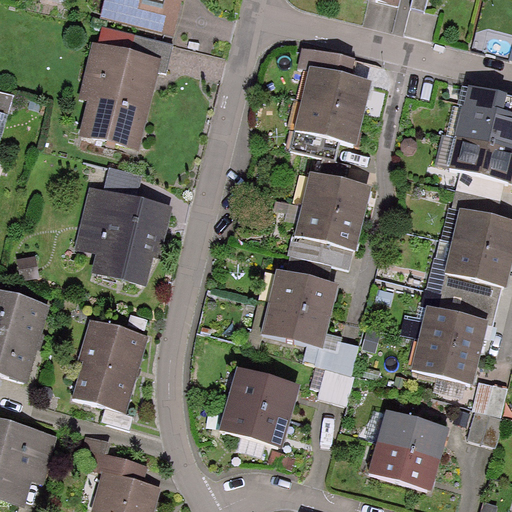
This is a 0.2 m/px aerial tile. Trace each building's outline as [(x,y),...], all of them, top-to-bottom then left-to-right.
[(138,0),(134,22),(174,32),(181,0),(138,0)] [(401,0),(377,0),(377,3),(400,8),(401,0)] [(430,0),(414,0),(412,11),(427,14),(430,0)] [(129,59),(128,66),(155,73),(166,76),(173,47),(134,38),(129,59)] [(129,59),(98,51),(91,80),(103,83),(91,138),(137,149),(155,73),(128,66),(129,59)] [(315,73),(353,82),(357,66),(315,55),(311,72),(315,73)] [(315,73),(308,104),(363,117),(370,87),(353,82),(315,73)] [(465,109),(503,118),(507,100),(468,92),(465,109)] [(16,97),(0,93),(0,114),(3,115),(11,118),(16,97)] [(308,104),(300,135),(340,145),(355,149),(363,117),(308,104)] [(460,108),(452,138),(507,151),(511,129),(511,120),(503,118),(465,109),(460,108)] [(335,164),(340,145),(300,135),(296,135),(291,153),(323,161),(335,164)] [(452,138),(444,169),(499,183),(507,151),(452,138)] [(320,174),(349,181),(352,168),(335,164),(323,161),(320,174)] [(142,178),(111,171),(105,195),(103,201),(135,208),(142,178)] [(315,178),(308,212),(360,223),(367,189),(315,178)] [(503,188),(460,179),(454,206),(495,217),(503,188)] [(105,195),(92,192),(84,228),(101,232),(99,239),(106,240),(98,272),(144,283),(150,257),(155,258),(160,239),(156,238),(161,215),(135,208),(103,201),(105,195)] [(308,212),(300,241),(352,253),(360,223),(308,212)] [(511,228),(465,216),(457,245),(510,258),(511,251),(511,228)] [(350,258),(295,244),(291,258),(332,268),(346,271),(350,258)] [(457,245),(449,274),(503,287),(510,258),(457,245)] [(291,258),(288,272),(328,282),(332,268),(291,258)] [(449,274),(447,274),(439,307),(460,312),(459,318),(486,324),(494,326),(503,287),(449,274)] [(281,277),(274,308),(328,321),(335,289),(281,277)] [(49,308),(0,293),(0,376),(27,384),(49,308)] [(274,308),(267,337),(309,347),(321,349),(328,321),(274,308)] [(433,312),(425,344),(478,357),(486,324),(459,318),(433,312)] [(148,338),(100,325),(79,401),(126,414),(148,338)] [(321,349),(309,347),(304,366),(325,371),(318,401),(348,409),(355,379),(353,378),(360,349),(340,344),(337,353),(321,349)] [(425,344),(417,375),(471,388),(478,357),(425,344)] [(244,374),(234,403),(287,419),(296,390),(244,374)] [(509,392),(480,384),(473,412),(477,413),(501,420),(509,392)] [(234,403),(225,434),(278,450),(287,419),(234,403)] [(505,421),(501,420),(477,413),(469,442),(498,450),(505,421)] [(393,416),(384,447),(437,462),(446,431),(393,416)] [(56,442),(0,426),(0,497),(22,504),(31,474),(46,478),(56,442)] [(384,447),(376,476),(428,491),(437,462),(384,447)] [(146,468),(100,456),(96,472),(112,476),(142,484),(146,468)] [(142,484),(112,476),(102,511),(154,511),(161,490),(142,484)]
